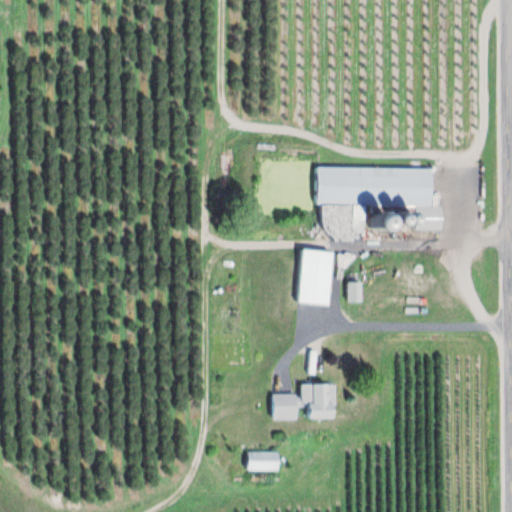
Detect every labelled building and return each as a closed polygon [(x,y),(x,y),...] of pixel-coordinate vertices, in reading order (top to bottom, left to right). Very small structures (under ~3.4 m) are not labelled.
[(436,231),(436,209),(426,209),(426,170),(309,169),(309,208),(314,208),(314,226),(349,226),(349,208),(410,208),(410,231),(436,231)] [(289,305),(321,307),(325,254),(293,252),(289,305)] [(352,303),(352,288),(341,288),(341,303),(352,303)] [(296,420),(327,420),(327,385),(293,385),(293,395),(264,395),(264,421),(290,421),(290,412),(296,412),(296,420)] [(271,453),(239,453),(239,472),(271,472),(271,453)]
